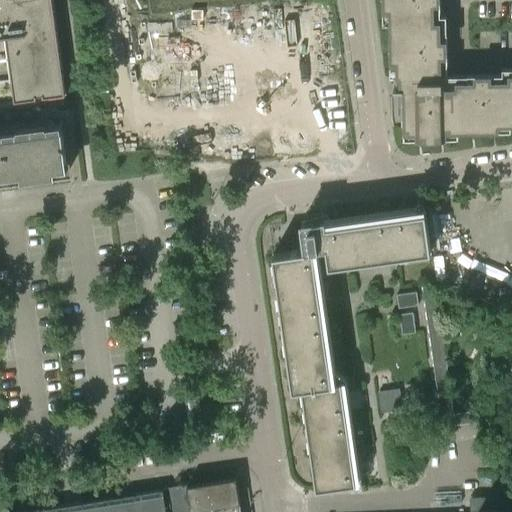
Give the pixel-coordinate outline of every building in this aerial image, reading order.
[(0,0),(0,80),(10,79),(11,83),(13,96),(13,102),(21,101),(21,100),(28,99),(28,100),(36,99),(35,90),(41,90),(43,98),(50,97),(50,96),(57,95),(57,96),(66,95),(65,89),(64,89),(62,76),(63,76),(62,68),(61,68),(59,55),(60,55),(59,47),(58,47),(56,34),(57,34),(56,25),(55,25),(53,12),(54,12),(53,4),(52,4),(51,0),(0,0)] [(381,0),(382,23),(389,23),(390,75),(395,75),(396,88),(402,88),(403,139),(458,137),(458,131),(511,130),(510,124),(511,124),(511,99),(461,100),(462,112),(420,113),(419,96),(431,96),(430,79),(419,80),(419,75),(421,75),(420,26),(413,26),(412,0),(381,0)] [(0,182),(23,179),(22,174),(51,170),(52,176),(67,174),(61,129),(0,137),(0,182)] [(327,265),(430,250),(424,211),(323,226),(322,220),(301,223),(302,235),(307,234),(309,248),(272,254),(275,272),(281,271),(283,283),(276,284),(277,292),(284,291),(286,303),(279,304),(284,339),(291,338),(293,350),(286,351),(287,359),(294,358),(295,369),(289,370),(292,389),(301,388),(302,392),(308,391),(310,402),(304,403),(309,439),(315,438),(317,449),(310,450),(311,458),(318,457),(319,469),(313,470),(316,489),(355,483),(341,389),(354,387),(353,376),(340,378),(340,379),(330,380),(327,356),(340,354),(338,340),(325,342),(312,249),(325,247),(327,265)] [(434,282),(421,284),(422,291),(435,289),(434,282)] [(435,289),(422,291),(423,297),(436,295),(435,289)] [(416,291),(409,292),(411,305),(418,304),(416,291)] [(409,292),(402,293),(404,306),(411,305),(409,292)] [(402,293),(396,294),(398,307),(404,306),(402,293)] [(436,295),(423,297),(424,304),(437,302),(436,295)] [(437,302),(424,304),(425,310),(438,308),(437,302)] [(438,308),(425,310),(426,317),(439,315),(438,308)] [(412,312),(399,314),(400,320),(413,318),(412,312)] [(439,315),(426,317),(427,323),(440,321),(439,315)] [(413,318),(400,320),(401,327),(414,325),(413,318)] [(440,321),(427,323),(427,330),(441,328),(440,321)] [(414,325),(401,327),(401,334),(415,332),(414,325)] [(441,328),(427,330),(428,336),(442,335),(441,328)] [(442,335),(428,336),(429,343),(442,341),(442,335)] [(442,341),(429,343),(430,350),(443,348),(442,341)] [(443,348),(430,350),(431,356),(444,354),(443,348)] [(444,354),(431,356),(432,363),(445,361),(444,354)] [(445,361),(432,363),(433,369),(446,367),(445,361)] [(446,367),(433,369),(434,376),(447,374),(446,367)] [(447,374),(434,376),(435,382),(448,381),(447,374)] [(448,381),(435,382),(436,389),(449,387),(448,381)] [(449,387),(436,389),(437,396),(450,394),(449,387)] [(399,389),(379,392),(382,412),(402,409),(399,389)] [(450,394),(437,396),(438,402),(451,400),(450,394)] [(451,400),(438,402),(439,409),(452,407),(451,400)] [(452,407),(439,409),(439,415),(450,414),(453,413),(452,407)] [(476,410),(463,412),(465,423),(477,422),(476,410)] [(465,423),(463,412),(453,413),(450,414),(452,425),(465,423)] [(452,425),(450,414),(439,415),(442,431),(452,429),(452,425)] [(511,424),(503,440),(511,445),(511,424)] [(162,489),(162,490),(165,511),(240,511),(235,477),(162,489)] [(165,511),(162,490),(19,511),(165,511)] [(511,511),(511,503),(510,503),(507,502),(504,501),(498,499),(494,498),(490,497),(481,497),(478,497),(479,510),(470,511),(511,511)]
